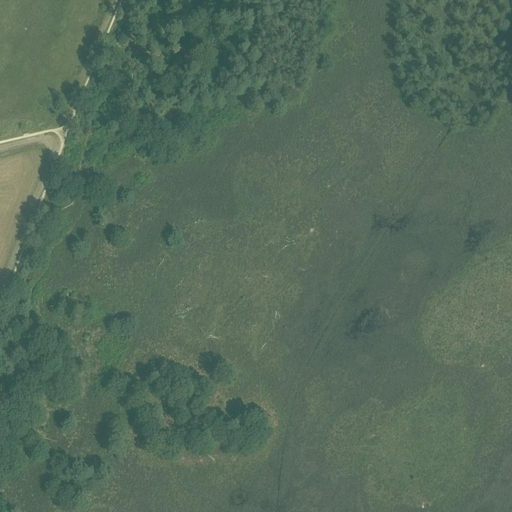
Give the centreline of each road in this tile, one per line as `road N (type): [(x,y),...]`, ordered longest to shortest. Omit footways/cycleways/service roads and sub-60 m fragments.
road 1 (track): [(57,137),(0,292)]
road 2 (track): [(57,137),(117,0)]
